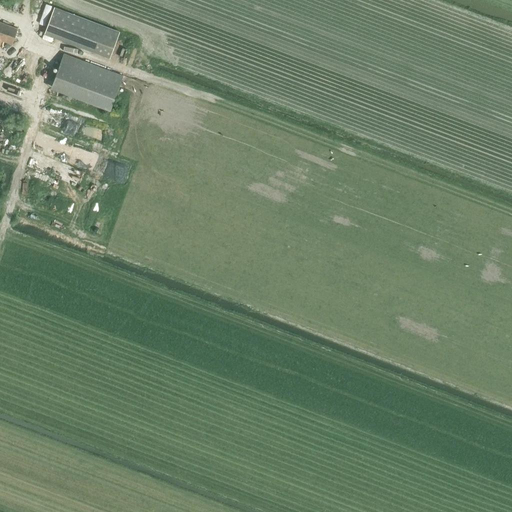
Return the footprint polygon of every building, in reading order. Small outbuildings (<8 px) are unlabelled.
[(54,8),(44,34),(109,59),(119,33),(54,8)] [(13,45),(19,30),(0,22),(0,48),(3,41),(13,45)] [(65,54),(51,89),(111,111),(124,76),(65,54)] [(0,102),(13,106),(18,107),(20,98),(0,92),(0,102)] [(103,158),(85,156),(83,167),(101,169),(103,158)]
